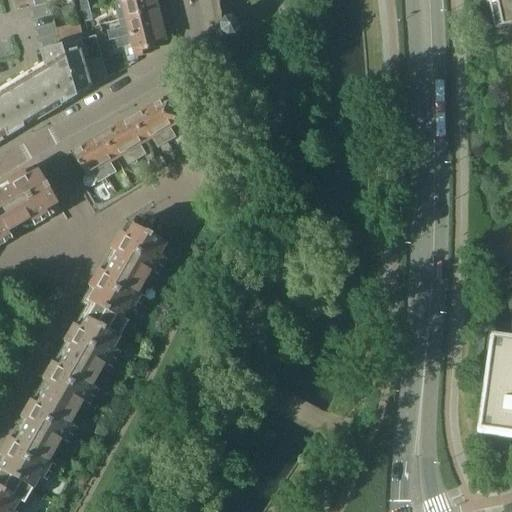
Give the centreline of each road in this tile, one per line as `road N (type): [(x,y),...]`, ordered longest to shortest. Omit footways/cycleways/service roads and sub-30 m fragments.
road 1 (tertiary): [(417,511),(411,419),(429,197),(418,0)]
road 2 (residential): [(0,431),(97,258),(79,215)]
road 3 (residential): [(45,144),(173,73),(203,40),(193,0)]
